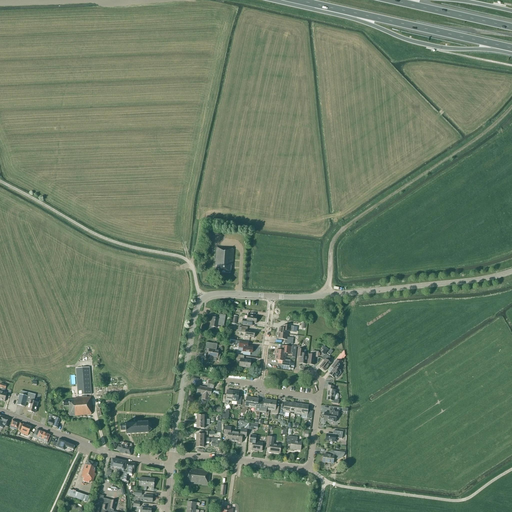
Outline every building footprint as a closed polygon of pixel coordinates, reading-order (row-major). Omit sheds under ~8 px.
[(232,263),(233,263),(233,249),(228,249),(228,248),(216,247),(215,266),(217,266),(216,273),(221,273),(225,273),(230,274),(231,267),(232,267),(232,263)] [(218,325),(224,326),(225,316),(219,314),(218,319),(209,317),(208,326),(211,327),(210,329),(213,330),(214,327),(217,328),(218,325)] [(243,319),(242,325),(252,326),(252,323),(256,324),(257,317),(247,316),(247,319),(243,319)] [(279,328),(278,334),(287,335),(288,332),(293,332),(294,327),(283,325),(282,328),(279,328)] [(247,328),(242,327),(241,327),(238,327),(237,332),(241,332),(241,333),(245,333),(244,337),(254,338),(255,332),(247,330),(247,328)] [(287,338),(287,335),(278,334),(277,339),(285,340),(284,344),(292,345),(293,339),(287,338)] [(236,341),(236,344),(239,344),(239,348),(243,348),(243,351),(242,352),(252,353),(253,346),(248,346),(248,343),(240,341),(236,341)] [(213,361),(215,361),(216,361),(216,360),(217,360),(218,357),(220,357),(220,355),(218,354),(219,351),(215,351),(216,344),(206,343),(205,349),(209,350),(208,358),(212,359),(212,360),(213,361)] [(282,351),(276,350),(275,355),(285,357),(286,354),(290,354),(291,347),(283,346),(282,351)] [(298,349),(297,357),(300,357),(299,364),(306,364),(307,355),(303,354),(304,350),(298,349)] [(315,357),(318,358),(318,352),(312,351),(312,355),(308,355),(307,365),(314,365),(315,357)] [(334,368),(329,375),(334,379),(335,378),(336,378),(337,378),(340,374),(340,373),(339,373),(340,371),(337,369),(341,364),(342,361),(340,360),(344,354),(344,351),(336,360),(331,366),(334,368)] [(330,358),(326,354),(322,359),(324,361),(319,367),(325,371),(331,363),(328,361),(330,358)] [(239,367),(250,368),(251,360),(243,359),(244,356),(237,355),(236,360),(240,360),(239,367)] [(285,360),(285,357),(275,355),(275,361),(282,362),(281,365),(289,367),(290,361),(285,360)] [(76,369),(75,369),(77,391),(82,391),(82,395),(82,396),(82,398),(87,397),(87,395),(91,395),(89,368),(76,369)] [(214,382),(209,381),(207,389),(198,387),(197,393),(203,394),(202,400),(208,401),(209,396),(210,396),(211,390),(210,389),(211,388),(213,389),(214,382)] [(328,390),(327,400),(331,401),(331,403),(338,404),(338,400),(337,400),(338,395),(336,393),(335,394),(335,391),(333,390),(333,387),(328,386),(328,390)] [(17,405),(25,407),(26,402),(29,403),(27,411),(35,413),(38,403),(34,402),(35,395),(21,391),(20,395),(17,405)] [(228,401),(232,401),(233,391),(227,391),(226,396),(223,395),(222,403),(228,404),(228,401)] [(238,397),(239,392),(233,391),(232,401),(237,402),(237,405),(240,405),(241,398),(238,397)] [(69,401),(63,401),(63,406),(69,406),(69,416),(91,415),(91,410),(92,410),(91,397),(87,397),(82,398),(74,398),(74,399),(69,400),(69,401)] [(247,407),(251,408),(252,398),(246,397),(246,402),(243,402),(242,410),(240,410),(240,413),(244,414),(247,408),(247,407)] [(259,416),(261,401),(258,401),(259,399),(252,398),(251,408),(253,408),(256,415),(259,416)] [(266,410),(269,410),(270,400),(264,400),(264,402),(261,401),(259,416),(260,412),(266,413),(266,410)] [(276,406),(276,401),(270,400),(269,410),(272,411),(272,414),(278,415),(279,407),(276,406)] [(283,412),(289,413),(290,403),(284,402),(284,408),(281,407),(280,415),(283,415),(283,412)] [(308,406),(302,405),(301,415),(307,416),(306,418),(310,419),(311,411),(308,411),(308,406)] [(324,413),(323,421),(332,422),(335,422),(336,416),(339,417),(340,411),(339,411),(340,408),(335,407),(334,410),(330,410),(329,413),(324,413)] [(53,415),(52,418),(56,419),(53,426),(58,428),(59,424),(64,425),(65,421),(61,420),(57,418),(58,417),(53,415)] [(3,426),(7,427),(10,419),(2,416),(0,420),(0,427),(3,428),(3,426)] [(10,428),(17,431),(19,423),(12,420),(10,428)] [(151,425),(148,422),(147,422),(144,422),(143,422),(139,423),(135,423),(134,423),(130,423),(126,423),(125,423),(125,424),(121,425),(121,426),(120,426),(120,432),(125,432),(126,434),(125,434),(126,435),(130,434),(131,434),(135,434),(139,434),(140,434),(144,434),(144,433),(148,433),(149,433),(151,430),(152,429),(151,426),(151,425)] [(240,433),(235,432),(234,442),(241,443),(242,436),(246,436),(247,429),(248,430),(249,424),(247,424),(248,422),(244,422),(244,424),(244,429),(241,429),(240,433)] [(31,427),(23,424),(20,432),(20,433),(27,436),(31,427)] [(227,441),(234,442),(235,432),(231,431),(231,427),(225,427),(224,434),(228,434),(227,441)] [(36,439),(38,440),(47,444),(50,435),(40,431),(39,431),(36,430),(34,435),(34,434),(32,438),(36,439)] [(335,442),(335,438),(341,439),(342,432),(333,431),(332,435),(326,434),(326,441),(335,442)] [(199,435),(196,435),(196,441),(209,441),(209,439),(205,439),(204,439),(204,435),(207,435),(207,432),(199,432),(199,435)] [(252,450),(262,451),(263,443),(255,442),(256,436),(250,435),(249,443),(252,444),(252,450)] [(269,452),(280,454),(281,446),(273,445),(274,438),(268,437),(266,448),(270,448),(269,452)] [(301,443),(297,442),(297,438),(287,437),(286,445),(291,445),(290,450),(294,451),(294,450),(300,451),(301,443)] [(67,442),(59,439),(56,447),(64,450),(65,447),(73,450),(75,445),(67,442)] [(119,453),(131,455),(132,447),(131,444),(121,442),(121,446),(117,445),(116,450),(120,451),(119,453)] [(333,451),(333,453),(330,452),(330,455),(324,455),(323,462),(333,464),(333,459),(336,460),(336,459),(337,459),(338,459),(339,459),(340,458),(341,458),(341,457),(342,457),(342,456),(343,455),(344,454),(344,453),(345,453),(333,451)] [(113,459),(110,470),(123,472),(125,473),(126,469),(124,468),(125,462),(113,459)] [(95,474),(94,473),(97,464),(88,461),(87,464),(85,463),(81,477),(89,480),(89,481),(92,482),(95,474)] [(122,481),(121,482),(125,483),(128,485),(128,482),(127,481),(128,474),(132,475),(133,471),(135,463),(127,462),(126,469),(125,473),(123,472),(122,480),(122,481)] [(193,484),(209,486),(210,475),(209,475),(209,471),(192,469),(192,471),(186,470),(184,481),(194,482),(193,484)] [(146,490),(146,487),(147,478),(140,478),(139,486),(144,487),(144,490),(146,490)] [(153,491),(154,479),(147,478),(146,487),(151,487),(151,491),(153,491)] [(68,496),(87,503),(89,497),(70,490),(68,496)] [(113,511),(116,501),(103,499),(104,496),(100,495),(97,508),(93,507),(92,511),(114,511),(113,511)] [(199,503),(187,502),(187,509),(195,510),(196,505),(199,506),(199,503)]
